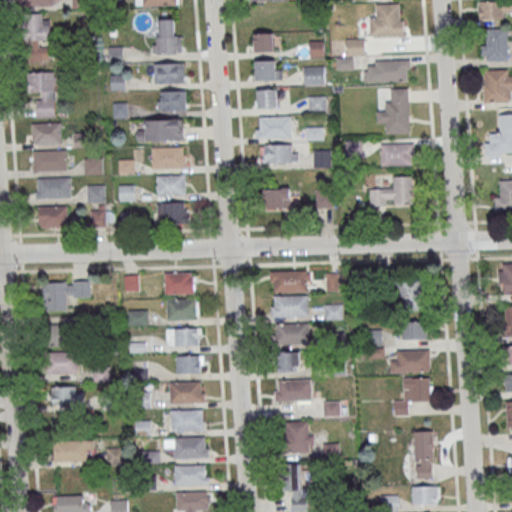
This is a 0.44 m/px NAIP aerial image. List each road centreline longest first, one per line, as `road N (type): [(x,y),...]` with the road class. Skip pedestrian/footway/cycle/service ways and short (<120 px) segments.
road 1 (residential): [(475,511),(438,0)]
road 2 (residential): [(246,511),(211,0)]
road 3 (residential): [(511,239),(0,255)]
road 4 (residential): [(18,511),(0,235)]
